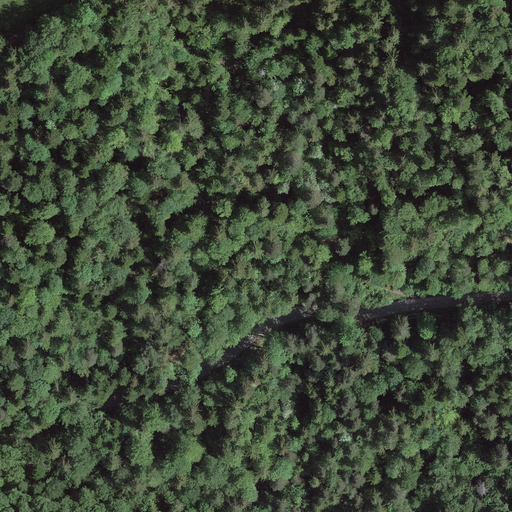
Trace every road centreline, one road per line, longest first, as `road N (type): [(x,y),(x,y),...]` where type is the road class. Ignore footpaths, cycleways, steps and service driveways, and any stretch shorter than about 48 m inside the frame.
road 1 (unclassified): [(0,439),(196,374),(278,316),(511,295)]
road 2 (track): [(362,511),(511,454)]
